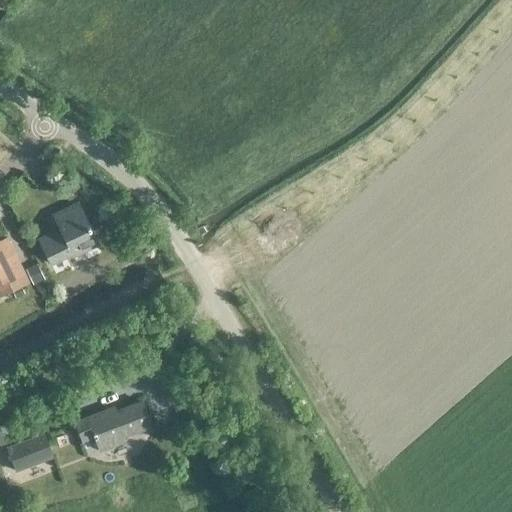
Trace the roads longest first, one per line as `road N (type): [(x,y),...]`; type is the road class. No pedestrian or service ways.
road 1 (unclassified): [(342,511),(195,263)]
road 2 (residential): [(195,263),(120,171),(46,122)]
